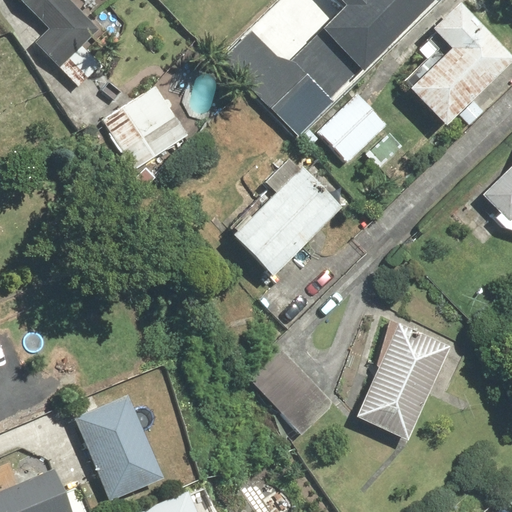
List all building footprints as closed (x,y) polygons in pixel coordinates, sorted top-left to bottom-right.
[(21,37),(73,87),(104,55),(92,43),(114,19),(94,0),(19,0),(39,19),(21,37)] [(224,63),(298,133),(429,0),(344,0),(346,1),(290,59),(280,59),(250,30),(224,63)] [(511,57),(511,43),(467,0),(459,0),(433,26),(450,43),(407,87),(445,125),(511,57)] [(160,84),(107,115),(135,164),(189,134),(160,84)] [(354,90),(319,125),(354,159),(389,124),(354,90)] [(303,157),(233,227),(279,273),(349,202),(303,157)] [(511,162),(482,190),(511,221),(511,162)] [(390,314),(353,414),(414,437),(451,336),(390,314)] [(282,335),(245,370),(305,432),(342,397),(282,335)] [(0,424),(17,418),(1,379),(0,379),(0,424)] [(132,389),(72,412),(105,496),(165,473),(132,389)] [(353,477),(338,460),(317,479),(332,496),(353,477)] [(74,511),(56,463),(0,484),(0,511),(74,511)] [(207,511),(200,494),(159,511),(207,511)]
